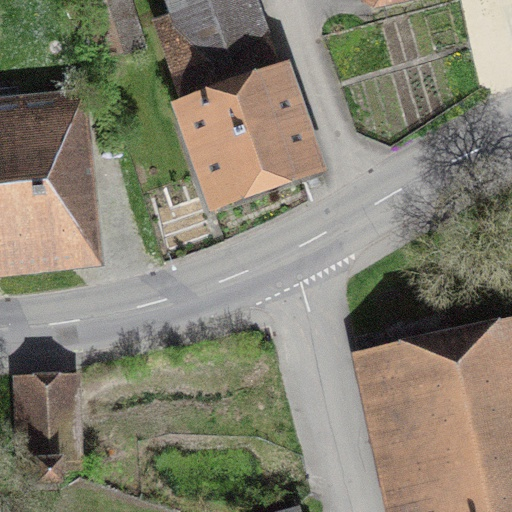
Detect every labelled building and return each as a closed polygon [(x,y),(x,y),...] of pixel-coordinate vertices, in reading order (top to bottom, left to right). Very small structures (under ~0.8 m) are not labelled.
[(81,0),(100,66),(147,52),(131,0),(81,0)] [(208,220),(326,180),(288,67),(279,70),(255,0),(162,0),(168,17),(151,22),(179,106),(171,109),(208,220)] [(511,0),(358,0),(363,19),(445,0),(511,0)] [(0,283),(104,273),(85,91),(0,100),(0,283)] [(511,511),(511,310),(351,346),(388,511),(393,511),(511,511)] [(57,467),(79,466),(77,369),(12,370),(14,488),(57,488),(57,467)] [(302,511),(299,500),(256,511),(302,511)]
